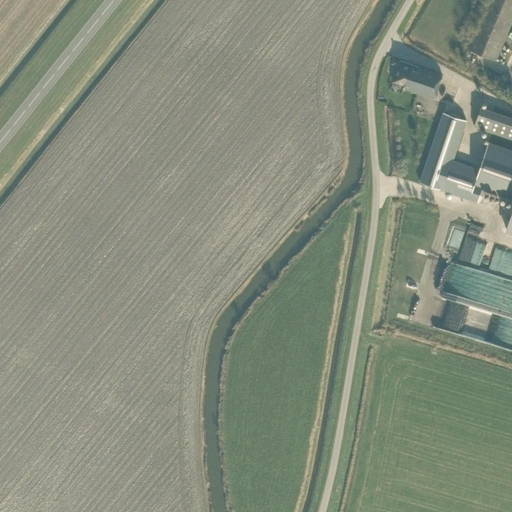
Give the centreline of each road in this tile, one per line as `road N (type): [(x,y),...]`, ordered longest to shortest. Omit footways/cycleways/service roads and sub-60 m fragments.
road 1 (unclassified): [(322,511),(375,206),(372,76),(411,0)]
road 2 (trunk): [(0,144),(115,0)]
